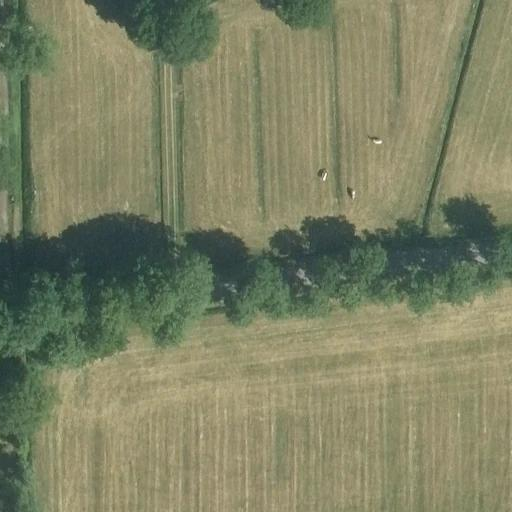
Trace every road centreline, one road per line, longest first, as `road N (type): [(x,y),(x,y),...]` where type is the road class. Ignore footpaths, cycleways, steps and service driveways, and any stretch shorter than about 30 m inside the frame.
road 1 (tertiary): [(0,311),(511,250)]
road 2 (track): [(173,291),(164,0)]
